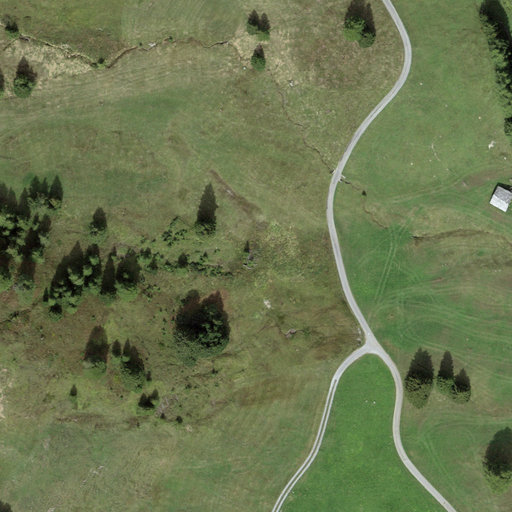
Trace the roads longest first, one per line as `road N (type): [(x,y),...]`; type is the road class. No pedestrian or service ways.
road 1 (track): [(449,511),(411,468),(396,436),(400,387),(347,292),(329,218),(331,186),(350,144),(398,92),(410,62),(385,0)]
road 2 (track): [(278,511),(313,455),(336,378),(372,343)]
